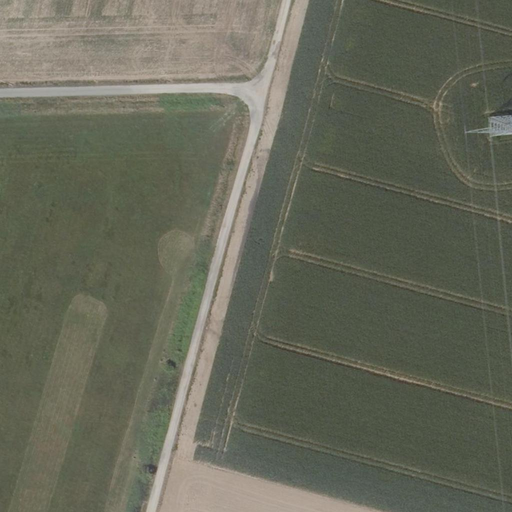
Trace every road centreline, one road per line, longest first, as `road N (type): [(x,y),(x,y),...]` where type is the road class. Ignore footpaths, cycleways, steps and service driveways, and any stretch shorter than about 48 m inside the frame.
road 1 (track): [(285,0),(152,511)]
road 2 (track): [(262,87),(0,93)]
